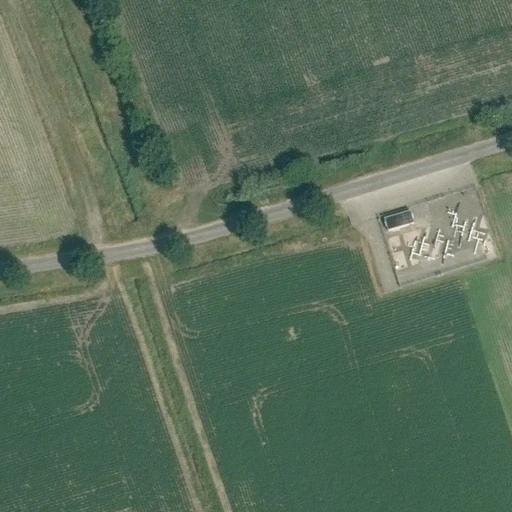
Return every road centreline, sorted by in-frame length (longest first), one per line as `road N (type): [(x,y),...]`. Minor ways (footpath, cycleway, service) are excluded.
road 1 (unclassified): [(0,273),(189,240),(511,142)]
road 2 (track): [(17,0),(115,256)]
